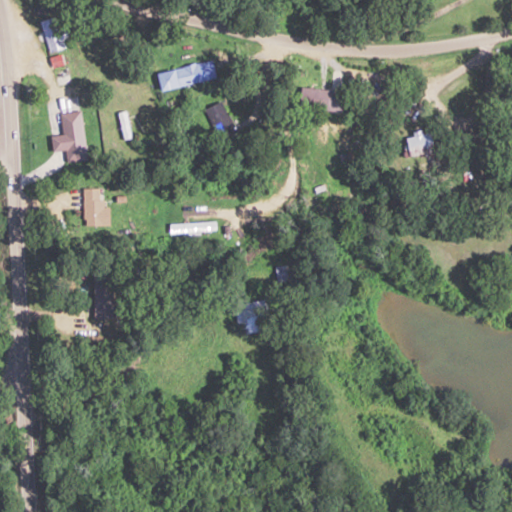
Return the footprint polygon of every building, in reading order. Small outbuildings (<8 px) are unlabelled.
[(213,79),(209,60),(153,71),(157,90),(213,79)] [(298,86),(297,109),(341,111),(342,88),(298,86)] [(122,139),(130,136),(121,110),(113,113),(122,139)] [(427,132),(403,132),(403,154),(427,154),(427,132)] [(106,206),(98,206),(98,187),(81,187),(81,225),(106,225),(106,206)] [(167,222),(167,235),(213,235),(213,222),(167,222)] [(275,265),(275,281),(290,281),(290,265),(275,265)] [(232,301),(233,322),(241,322),(242,332),(266,331),(264,300),(232,301)]
